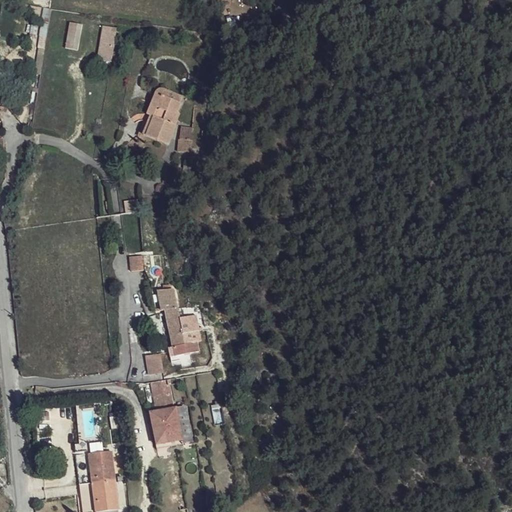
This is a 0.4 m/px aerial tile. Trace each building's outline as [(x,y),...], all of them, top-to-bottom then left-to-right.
[(86,26),(71,23),(69,43),(83,46),(86,26)] [(110,38),(100,36),(94,72),(107,74),(108,65),(106,63),(110,38)] [(125,40),(113,39),(109,61),(107,74),(119,75),(125,40)] [(168,105),(162,106),(151,132),(156,134),(148,153),(176,164),(184,144),(181,142),(190,114),(168,105)] [(146,255),(131,255),(133,271),(149,270),(147,262),(146,255)] [(171,291),(156,294),(160,312),(165,312),(172,349),(181,347),(184,355),(196,351),(192,333),(191,327),(188,320),(180,321),(171,291)] [(181,347),(172,349),(174,356),(184,355),(181,347)] [(160,367),(153,369),(154,377),(161,375),(160,367)] [(155,385),(151,386),(155,411),(164,410),(159,383),(155,385)] [(176,410),(150,413),(153,433),(159,432),(160,442),(182,438),(176,410)] [(116,418),(109,419),(112,429),(118,428),(116,418)] [(111,454),(76,458),(83,511),(117,511),(119,511),(111,454)]
